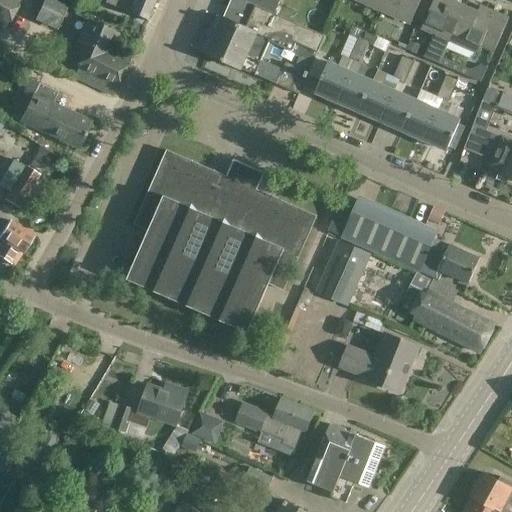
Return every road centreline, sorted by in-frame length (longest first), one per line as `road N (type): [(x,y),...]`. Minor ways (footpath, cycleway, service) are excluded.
road 1 (residential): [(458,446),(110,325),(36,289)]
road 2 (residential): [(511,216),(152,73)]
road 3 (residential): [(36,289),(152,73)]
